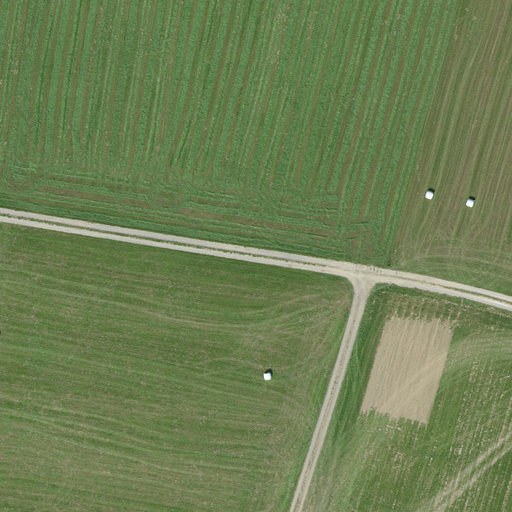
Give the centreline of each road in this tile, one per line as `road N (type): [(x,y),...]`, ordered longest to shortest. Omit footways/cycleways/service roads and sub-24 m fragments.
road 1 (track): [(511,305),(418,280),(0,215)]
road 2 (track): [(368,273),(293,511)]
